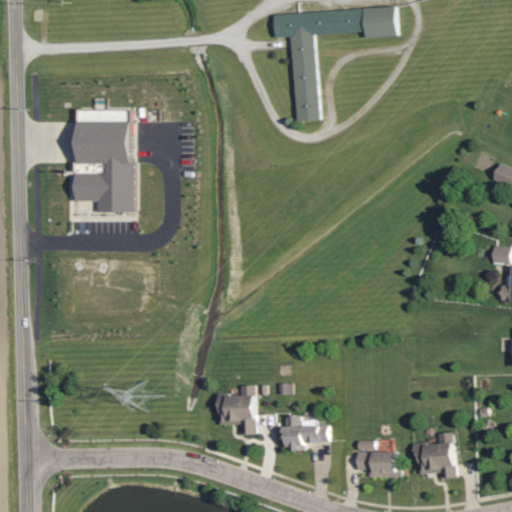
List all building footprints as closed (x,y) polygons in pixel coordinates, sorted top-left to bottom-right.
[(279,17),(280,38),(295,37),(302,121),(326,120),(319,36),(369,32),(370,40),(402,38),(399,7),(279,17)] [(136,210),(100,211),(100,200),(78,201),(78,172),(99,172),(99,161),(78,162),(77,122),(77,109),(134,108),(134,122),(135,161),(136,210)] [(511,246),(494,246),(493,263),(511,263),(511,246)] [(502,299),(511,299),(511,280),(511,292),(502,291),(502,299)] [(257,384),(241,385),(242,394),(218,394),(219,425),(242,424),(242,434),(258,433),(257,384)] [(285,450),(306,450),(306,442),(331,441),(331,425),(316,425),(316,420),(302,420),(302,415),(287,415),(287,426),(285,426),(285,450)] [(418,473),(442,472),(442,477),(457,476),(454,431),(439,432),(439,442),(416,443),(418,473)] [(357,452),(358,470),(370,469),(371,477),(402,476),(401,450),(357,452)]
